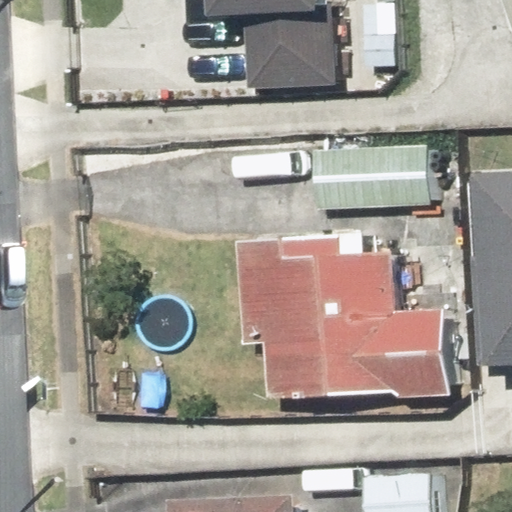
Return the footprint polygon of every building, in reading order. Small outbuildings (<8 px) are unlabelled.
[(345,0),(185,0),(186,9),(231,7),(232,27),(260,26),(263,94),(349,90),(345,0)] [(327,158),(329,216),(439,212),(437,155),(327,158)] [(492,372),(508,371),(508,377),(511,376),(511,182),(498,183),(503,262),(486,263),(492,372)] [(465,401),(461,314),(410,316),(407,258),(377,259),(376,241),(247,247),(252,353),(280,351),(283,410),(465,401)] [(447,511),(448,480),(377,479),(376,511),(447,511)] [(312,511),(312,499),(183,506),(183,511),(312,511)]
